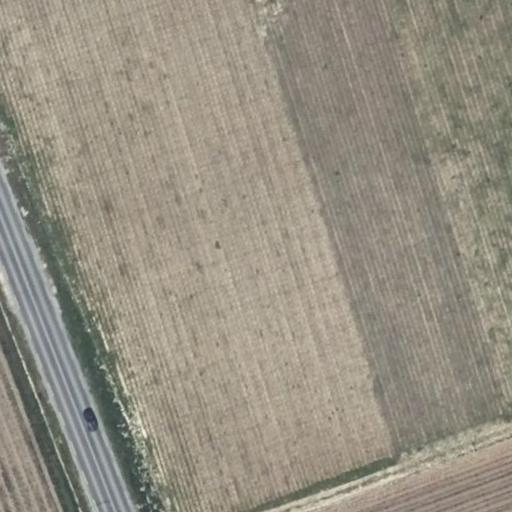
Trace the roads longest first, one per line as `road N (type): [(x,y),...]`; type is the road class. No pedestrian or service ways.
road 1 (secondary): [(0,214),(115,511)]
road 2 (track): [(511,424),(273,511)]
